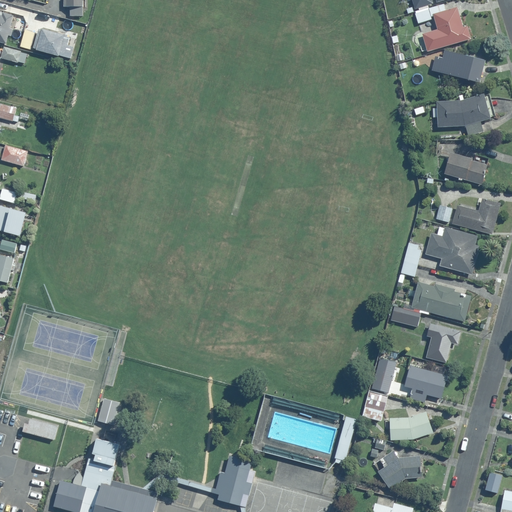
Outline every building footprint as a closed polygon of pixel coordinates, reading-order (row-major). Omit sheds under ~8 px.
[(412,0),(416,9),(433,2),(432,0),(412,0)] [(419,24),(432,19),(435,19),(438,30),(423,35),(428,52),(432,50),(471,38),(467,26),(463,28),(457,8),(447,11),(444,4),(429,9),(428,5),(419,8),(420,10),(415,12),(419,24)] [(71,16),(84,16),(84,7),(71,7),(71,16)] [(27,21),(28,21),(40,24),(43,13),(30,10),(27,21)] [(15,17),(4,14),(0,12),(0,41),(8,44),(9,38),(12,39),(14,30),(12,30),(15,17)] [(37,53),(39,53),(50,53),(49,44),(37,45),(37,53)] [(2,58),(3,59),(24,64),(26,54),(4,49),(2,58)] [(432,70),(434,71),(481,82),(486,60),(445,50),(443,58),(435,56),(432,70)] [(415,67),(416,67),(430,61),(428,54),(413,60),(415,67)] [(491,118),(494,117),(487,94),(481,96),(461,102),(437,102),(438,126),(466,126),(469,135),(484,130),(481,121),(491,118)] [(0,117),(13,121),(14,120),(18,122),(20,116),(15,115),(17,108),(0,103),(0,117)] [(415,108),(417,116),(426,112),(424,105),(415,108)] [(2,160),(3,161),(31,168),(33,161),(26,160),(28,150),(6,145),(2,160)] [(482,185),(487,166),(488,164),(467,157),(451,153),(451,155),(446,170),(445,173),(447,174),(482,185)] [(0,199),(1,200),(14,203),(17,192),(3,188),(0,199)] [(22,200),(24,201),(35,203),(37,193),(23,191),(22,200)] [(453,224),(456,224),(493,234),(501,203),(483,198),(479,211),(458,206),(453,224)] [(437,219),(450,222),(454,209),(441,205),(437,219)] [(21,236),(27,215),(27,213),(10,209),(4,232),(21,236)] [(441,265),(442,266),(472,274),(477,256),(473,255),(478,236),(440,227),(438,235),(432,234),(427,254),(443,258),(441,265)] [(17,244),(3,240),(0,249),(15,253),(17,244)] [(409,243),(409,245),(402,273),(415,276),(422,250),(419,249),(419,246),(409,243)] [(0,280),(8,283),(12,270),(14,270),(15,266),(13,265),(14,259),(0,255),(0,280)] [(421,309),(432,312),(433,313),(465,321),(472,294),(436,285),(435,286),(419,282),(412,307),(421,309)] [(395,306),(392,321),(418,327),(421,312),(395,306)] [(427,357),(428,358),(447,363),(452,343),(458,345),(462,331),(431,323),(427,336),(432,337),(427,357)] [(435,365),(432,373),(411,367),(404,395),(427,402),(429,395),(442,399),(448,376),(444,375),(446,368),(435,365)] [(383,422),(388,399),(388,396),(369,392),(363,417),(383,422)] [(116,398),(100,394),(95,418),(110,422),(116,398)] [(391,440),(414,439),(433,432),(426,412),(410,417),(390,418),(391,440)] [(53,423),(24,415),(23,420),(20,419),(18,427),(24,429),(50,436),(53,423)] [(346,417),(346,418),(335,458),(345,460),(357,420),(346,417)] [(246,425),(245,426),(241,440),(250,443),(255,428),(246,425)] [(149,511),(154,495),(101,481),(102,474),(107,475),(118,435),(97,429),(90,455),(83,453),(78,471),(72,470),(69,481),(57,477),(49,504),(73,510),(72,511),(149,511)] [(386,439),(379,437),(375,448),(383,450),(386,439)] [(390,489),(405,478),(422,477),(420,457),(399,458),(395,451),(381,459),(386,467),(378,471),(390,489)] [(247,457),(226,452),(222,470),(216,469),(213,482),(217,483),(213,496),(236,502),(247,457)] [(500,511),(511,511),(511,491),(505,490),(500,511)] [(413,511),(415,508),(395,502),(393,507),(376,503),(373,511),(413,511)]
